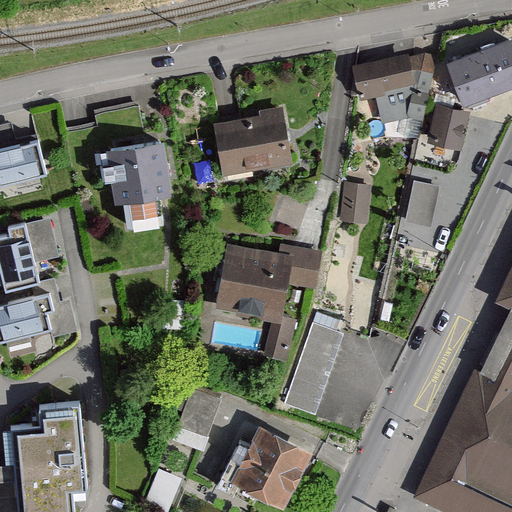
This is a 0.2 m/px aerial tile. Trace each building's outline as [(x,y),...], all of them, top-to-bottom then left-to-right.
[(511,46),(511,44),(452,67),(468,108),(511,90),(511,46)] [(430,57),(419,53),(353,67),(360,102),(376,99),(381,123),(422,115),(434,73),(430,57)] [(467,113),(435,106),(426,148),(458,155),(467,113)] [(286,113),(214,127),(225,179),(296,165),(286,113)] [(0,186),(50,175),(41,139),(0,149),(0,186)] [(175,196),(163,143),(108,155),(120,208),(175,196)] [(434,221),(439,179),(413,176),(408,218),(434,221)] [(367,185),(345,183),(340,221),(363,223),(367,185)] [(41,285),(25,227),(0,233),(0,267),(7,294),(41,285)] [(230,245),(217,310),(272,321),(265,357),(285,362),(294,321),(284,319),(291,287),(314,292),(322,253),(280,245),(278,255),(230,245)] [(349,290),(354,262),(330,258),(325,285),(349,290)] [(511,511),(511,264),(494,304),(509,311),(480,372),(472,368),(412,495),(450,511),(511,511)] [(0,345),(55,333),(46,296),(0,307),(0,345)] [(312,416),(343,325),(314,315),(283,406),(312,416)] [(178,424),(207,435),(222,399),(192,387),(178,424)] [(7,465),(0,466),(0,483),(14,483),(16,511),(74,511),(72,487),(90,486),(83,403),(37,407),(38,424),(4,427),(7,465)] [(284,509),(314,452),(261,424),(231,482),(284,509)] [(147,497),(169,506),(183,473),(161,464),(147,497)]
